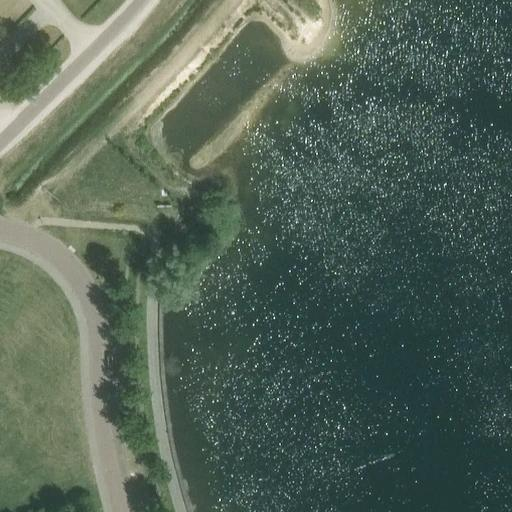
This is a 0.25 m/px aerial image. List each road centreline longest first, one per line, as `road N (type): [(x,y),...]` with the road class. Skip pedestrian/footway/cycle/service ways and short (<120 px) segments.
road 1 (residential): [(121,511),(87,295),(53,252),(0,228)]
road 2 (unclassified): [(0,143),(140,0)]
